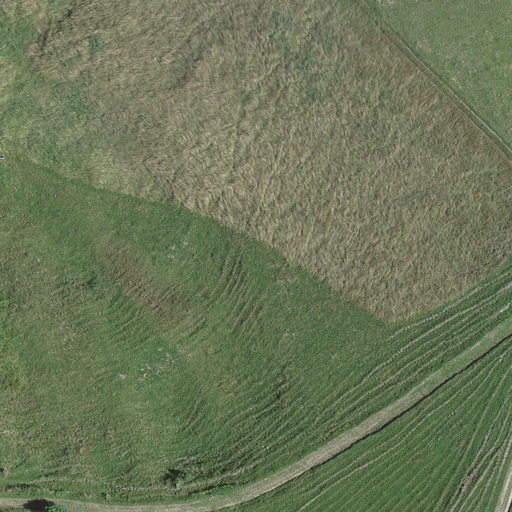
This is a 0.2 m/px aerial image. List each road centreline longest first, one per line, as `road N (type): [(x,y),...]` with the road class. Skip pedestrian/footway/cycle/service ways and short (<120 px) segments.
road 1 (track): [(511,327),(342,444),(232,499),(116,509),(0,501)]
road 2 (track): [(511,156),(359,0)]
